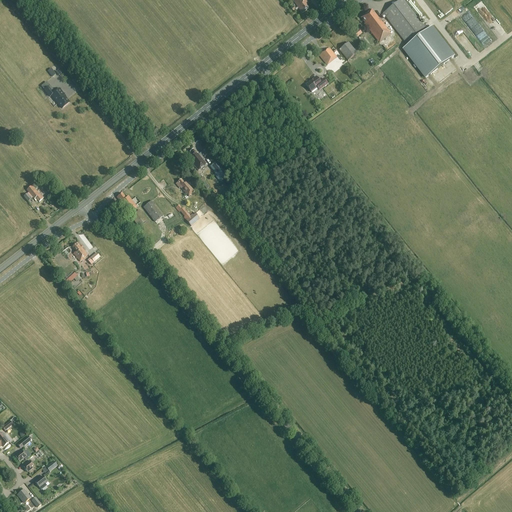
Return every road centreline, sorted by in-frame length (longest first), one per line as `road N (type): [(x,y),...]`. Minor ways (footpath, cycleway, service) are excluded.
road 1 (track): [(511,402),(433,305),(425,271),(323,150),(269,168),(223,118)]
road 2 (tertiary): [(358,511),(142,248),(91,217)]
road 3 (unclassified): [(145,167),(332,22)]
road 4 (primary): [(139,160),(325,15)]
